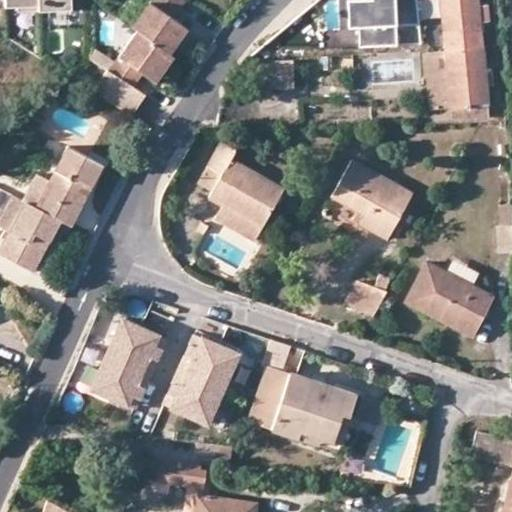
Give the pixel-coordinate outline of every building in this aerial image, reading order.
[(16,13),(37,12),(36,0),(3,0),(4,7),(16,7),(16,13)] [(36,0),(37,12),(70,11),(69,0),(36,0)] [(182,0),(150,0),(132,29),(171,53),(187,28),(171,18),(182,0)] [(346,0),(348,23),(358,23),(359,46),(396,44),(395,20),(416,19),(415,0),(346,0)] [(435,0),(442,50),(422,51),(428,109),(448,108),(486,105),(485,85),(491,85),(490,72),(484,72),(481,48),(479,22),(487,21),(486,6),(478,6),(476,0),(435,0)] [(175,56),(137,33),(120,59),(144,74),(151,79),(157,68),(164,72),(175,56)] [(134,90),(144,74),(120,59),(111,74),(134,90)] [(291,86),(290,60),(255,61),(255,87),(291,86)] [(158,83),(164,72),(157,68),(151,79),(158,83)] [(94,96),(133,122),(148,99),(134,90),(111,74),(109,73),(94,96)] [(448,108),(448,117),(487,114),(486,105),(448,108)] [(260,228),(282,188),(230,158),(235,150),(219,141),(201,174),(215,182),(207,197),(221,206),(260,228)] [(35,173),(21,200),(69,225),(99,165),(66,147),(47,180),(35,173)] [(410,194),(350,160),(330,198),(355,212),(363,217),(358,225),(385,238),(410,194)] [(0,209),(8,193),(0,188),(0,209)] [(0,246),(0,253),(41,274),(69,225),(21,200),(8,193),(0,209),(0,226),(7,231),(0,246)] [(252,241),(260,228),(221,206),(214,220),(252,241)] [(351,221),(358,225),(363,217),(355,212),(351,221)] [(511,225),(495,228),(497,253),(511,251),(511,225)] [(424,262),(404,300),(467,335),(488,296),(424,262)] [(356,277),(343,301),(373,316),(386,292),(356,277)] [(103,364),(92,385),(128,402),(132,393),(140,397),(145,385),(163,345),(156,342),(160,333),(124,316),(114,338),(119,340),(107,366),(103,364)] [(168,336),(160,333),(156,342),(163,345),(168,336)] [(196,334),(192,342),(200,346),(204,337),(196,334)] [(334,451),(353,396),(294,376),(280,371),(287,353),(289,347),(268,340),(248,334),(241,354),(261,362),(265,363),(245,422),(334,451)] [(172,406),(208,422),(218,401),(213,399),(225,373),(229,375),(240,354),(204,337),(200,346),(192,342),(169,394),(176,396),(172,406)] [(114,338),(103,364),(107,366),(119,340),(114,338)] [(287,353),(280,371),(294,376),(301,358),(287,353)] [(351,370),(311,357),(308,368),(347,382),(351,370)] [(135,405),(140,397),(132,393),(128,402),(135,405)] [(176,396),(169,394),(164,402),(172,406),(176,396)] [(469,457),(509,467),(499,511),(511,511),(511,441),(475,432),(469,457)] [(228,466),(230,446),(195,440),(193,456),(215,457),(214,465),(228,466)] [(255,511),(256,503),(207,495),(210,474),(197,473),(198,465),(155,459),(151,481),(195,489),(191,511),(255,511)] [(69,511),(47,499),(41,511),(69,511)]
